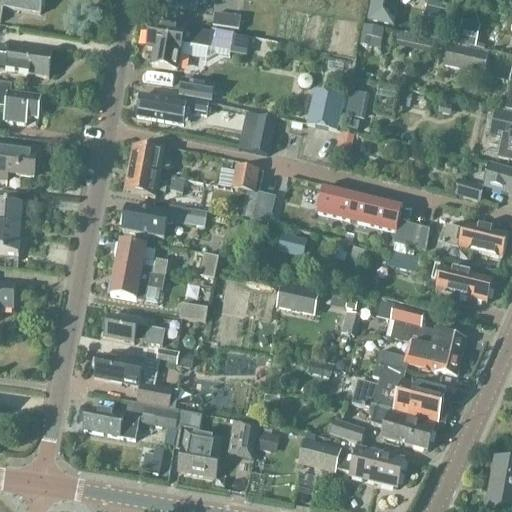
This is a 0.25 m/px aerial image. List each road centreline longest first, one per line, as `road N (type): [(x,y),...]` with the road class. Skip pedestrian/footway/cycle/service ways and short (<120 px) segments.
road 1 (residential): [(42,486),(125,0)]
road 2 (residential): [(511,216),(274,166)]
road 3 (tertiary): [(432,511),(511,335)]
road 4 (tertiary): [(194,511),(42,486)]
